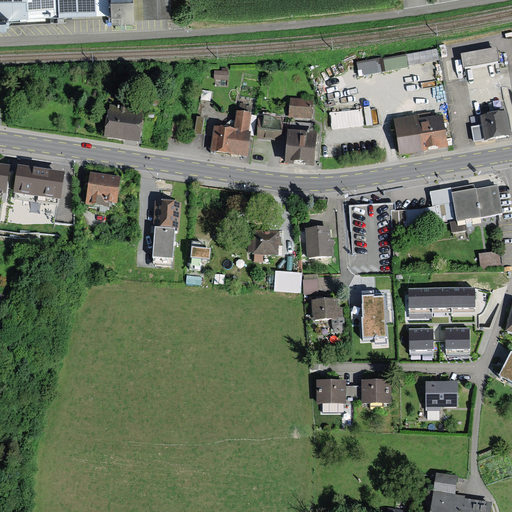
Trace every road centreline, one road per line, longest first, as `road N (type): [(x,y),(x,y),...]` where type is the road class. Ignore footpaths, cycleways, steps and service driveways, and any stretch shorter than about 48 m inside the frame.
road 1 (primary): [(0,139),(314,184),(510,154)]
road 2 (residential): [(485,0),(311,23),(0,41)]
road 3 (residential): [(493,511),(472,460),(482,371),(511,287)]
